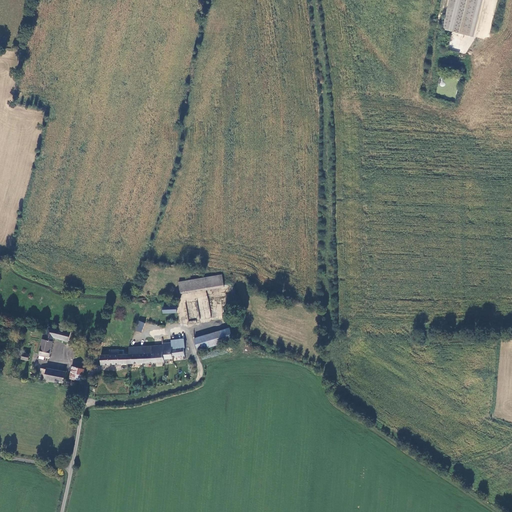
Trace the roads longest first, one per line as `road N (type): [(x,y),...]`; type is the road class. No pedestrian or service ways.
road 1 (track): [(315,0),(327,99),(331,330),(322,380)]
road 2 (track): [(498,511),(341,408),(316,372),(258,354),(197,362)]
road 3 (unclassified): [(84,402),(127,402),(190,385),(197,362)]
